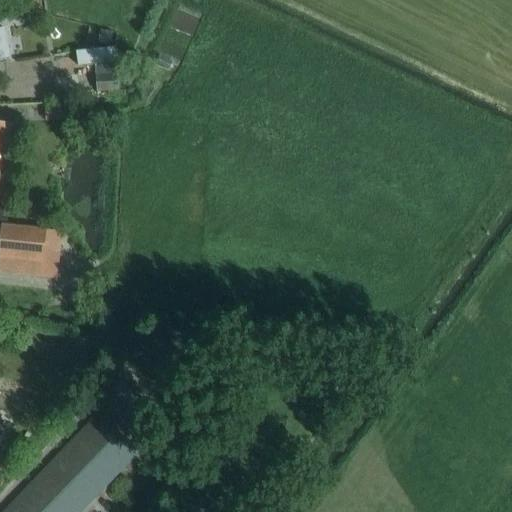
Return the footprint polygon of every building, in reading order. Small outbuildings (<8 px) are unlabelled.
[(25,3),(11,5),(14,17),(27,14),(25,3)] [(116,47),(77,52),(79,65),(95,64),(118,61),(116,47)] [(118,61),(95,64),(97,90),(119,88),(118,61)] [(89,81),(59,81),(59,99),(89,99),(89,81)] [(6,168),(11,123),(0,121),(0,170),(0,167),(6,168)] [(57,253),(57,244),(52,244),(52,233),(46,233),(46,228),(3,224),(0,253),(0,270),(31,274),(32,259),(44,260),(44,259),(52,259),(52,252),(57,253)] [(105,372),(82,349),(46,387),(68,409),(105,372)] [(4,511),(78,511),(136,452),(98,415),(4,511)]
